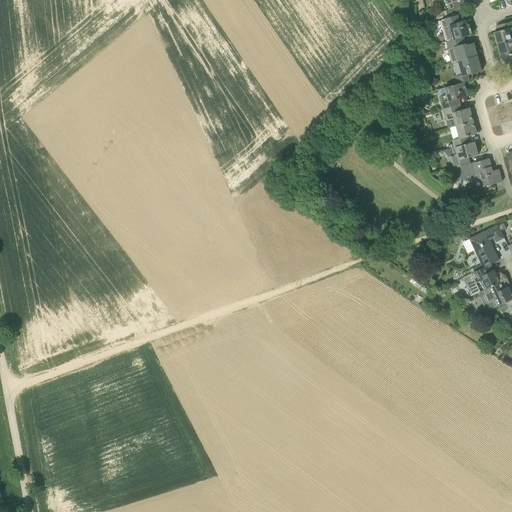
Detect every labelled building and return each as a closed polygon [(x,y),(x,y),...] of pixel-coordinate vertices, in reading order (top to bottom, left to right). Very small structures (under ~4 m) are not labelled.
[(447,3),(449,10),(463,6),(462,0),(461,0),(446,0),(447,3)] [(453,40),(463,37),(471,35),(468,25),(466,26),(465,21),(459,22),(458,16),(443,20),(445,28),(449,26),(453,40)] [(497,44),(511,39),(511,21),(496,26),(498,32),(494,33),(497,44)] [(457,62),(477,56),(477,55),(478,55),(476,50),(475,50),(473,43),(468,45),(465,44),(463,37),(453,40),(446,42),(448,50),(451,63),(457,62)] [(511,62),(511,39),(497,44),(501,58),(506,57),(508,64),(511,62)] [(457,85),(464,83),(469,81),(468,75),(481,72),(477,56),(457,62),(461,75),(455,77),(457,85)] [(442,109),(459,105),(458,99),(467,96),(464,83),(457,85),(444,88),(446,95),(439,97),(442,109)] [(455,126),(472,121),(469,108),(461,110),(459,105),(442,109),(445,121),(453,119),(455,126)] [(455,147),(470,143),(468,137),(476,135),(472,121),(455,126),(459,139),(452,141),(454,147),(455,147)] [(457,168),(466,165),(464,159),(478,155),(474,142),(470,143),(455,147),(457,155),(449,157),(453,169),(457,168)] [(483,187),(502,182),(499,169),(492,171),(489,159),(466,165),(457,168),(460,181),(470,178),(470,176),(476,174),(478,179),(481,178),(483,187)] [(483,268),(486,266),(499,261),(489,240),(494,237),(496,242),(504,238),(501,231),(498,225),(469,239),(483,268)] [(484,290),(500,283),(494,270),(489,273),(486,266),(483,268),(475,272),(474,268),(470,269),(471,273),(465,276),(467,280),(472,278),(475,284),(480,282),(484,290)] [(506,303),(511,299),(511,295),(508,287),(505,288),(502,282),(500,283),(484,290),(483,290),(485,294),(483,295),(486,303),(493,301),(496,307),(506,303)]
